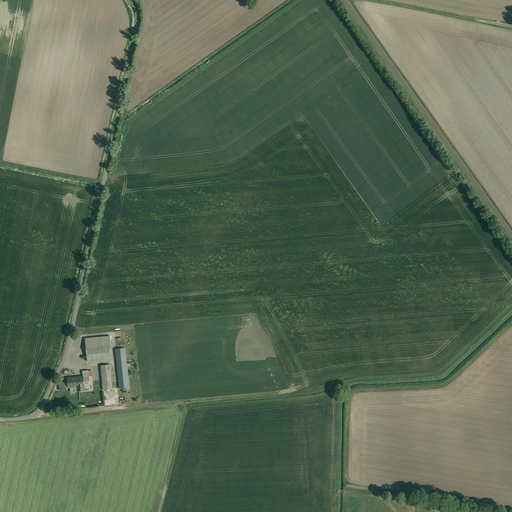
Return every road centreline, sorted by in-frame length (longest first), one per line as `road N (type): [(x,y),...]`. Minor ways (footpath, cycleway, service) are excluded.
road 1 (unclassified): [(133,0),(137,21),(67,354),(35,415),(0,419)]
road 2 (track): [(42,406),(63,417),(188,398),(159,511)]
road 3 (track): [(380,0),(511,26)]
